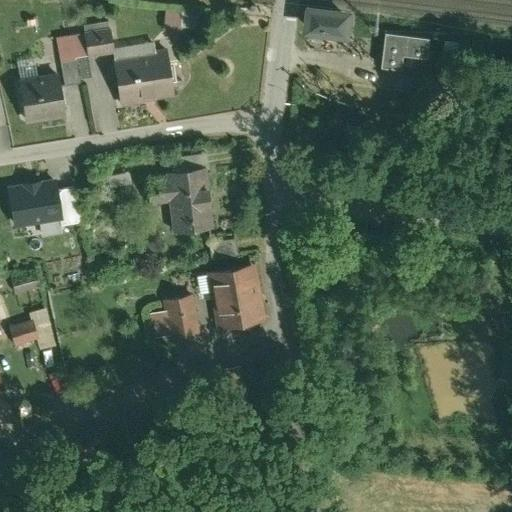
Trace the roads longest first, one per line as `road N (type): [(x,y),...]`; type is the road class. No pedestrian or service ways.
road 1 (unclassified): [(278,184),(281,317),(315,511)]
road 2 (residential): [(274,130),(217,124),(0,161)]
road 3 (unclassified): [(511,212),(278,184)]
road 4 (unclassified): [(274,130),(290,0)]
